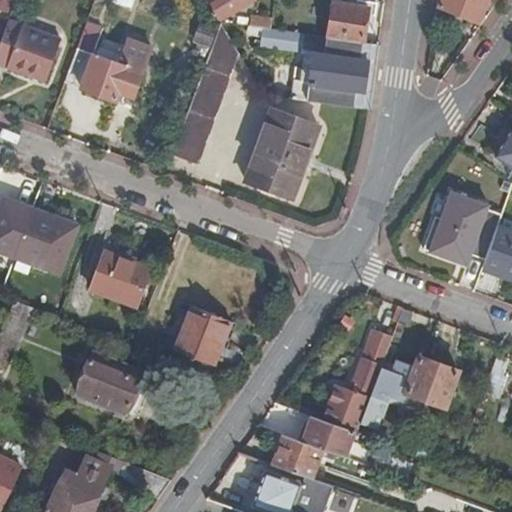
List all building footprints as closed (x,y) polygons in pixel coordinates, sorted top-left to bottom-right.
[(253,0),(210,0),(222,19),(253,0)] [(490,9),(495,0),(445,0),(441,8),(477,26),(486,7),(490,9)] [(335,2),(329,38),(364,43),(367,20),(360,19),(362,6),(335,2)] [(8,19),(0,41),(0,64),(46,81),(62,39),(8,19)] [(89,20),(66,81),(119,100),(122,92),(136,97),(154,46),(128,36),(118,62),(94,53),(103,26),(89,20)] [(221,22),(174,153),(202,163),(240,52),(221,22)] [(195,44),(210,49),(216,30),(201,25),(195,44)] [(262,37),(264,28),(249,26),(247,35),(262,37)] [(293,99),(369,109),(378,45),(364,43),(329,38),(271,29),(264,28),(262,37),(261,46),(306,53),(304,65),(302,79),(296,78),(293,99)] [(302,79),(304,65),(298,63),(296,78),(302,79)] [(511,116),(511,70),(489,103),(511,116)] [(266,107),(243,175),(292,191),(314,122),(266,107)] [(498,155),(511,164),(511,116),(498,138),(506,143),(498,155)] [(9,200),(3,215),(8,217),(14,202),(9,200)] [(8,217),(3,215),(0,223),(0,250),(59,273),(77,226),(14,202),(8,217)] [(511,228),(498,224),(483,268),(511,278),(511,228)] [(91,290),(136,307),(151,268),(106,251),(91,290)] [(15,302),(0,333),(0,365),(7,369),(33,309),(15,302)] [(175,350),(206,361),(213,342),(218,344),(227,320),(191,306),(175,350)] [(395,320),(399,321),(404,309),(399,308),(395,320)] [(360,432),(362,424),(394,336),(374,329),(353,391),(335,385),(322,418),(360,432)] [(213,342),(206,361),(211,363),(218,344),(213,342)] [(77,392),(126,413),(144,373),(94,352),(77,392)] [(406,391),(445,405),(458,370),(419,356),(406,391)] [(301,404),(299,410),(310,414),(311,415),(313,408),(301,404)] [(305,442),(314,416),(311,415),(310,414),(300,441),(305,442)] [(360,432),(322,418),(314,416),(305,442),(326,450),(347,458),(354,441),(356,441),(360,432)] [(356,441),(373,447),(381,423),(370,419),(368,426),(362,424),(360,432),(356,441)] [(326,450),(305,442),(300,441),(285,435),(270,464),(313,479),(326,450)] [(172,480),(98,451),(94,459),(84,454),(76,472),(65,467),(44,511),(93,511),(114,469),(120,471),(119,474),(158,500),(172,480)] [(0,504),(2,505),(22,465),(0,454),(0,504)] [(411,470),(413,462),(397,456),(394,463),(411,470)] [(270,511),(291,511),(303,482),(266,468),(252,505),(270,511)]
